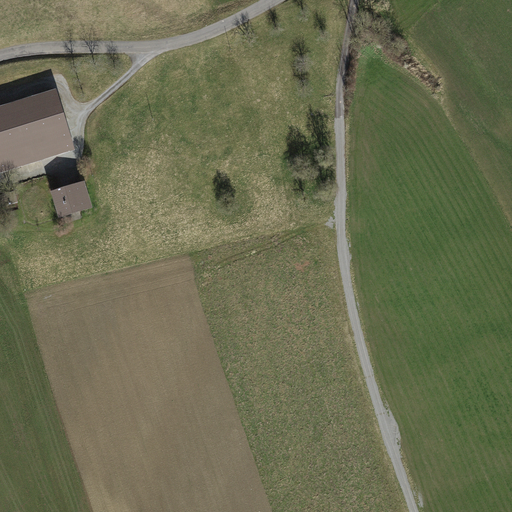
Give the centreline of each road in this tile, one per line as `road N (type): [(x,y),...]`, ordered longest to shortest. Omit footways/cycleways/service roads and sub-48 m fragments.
road 1 (track): [(412,511),(376,410),(335,229),(339,55),(352,0)]
road 2 (unclassified): [(275,0),(161,47),(87,45),(0,56)]
road 3 (track): [(0,177),(76,161),(80,117),(161,47)]
